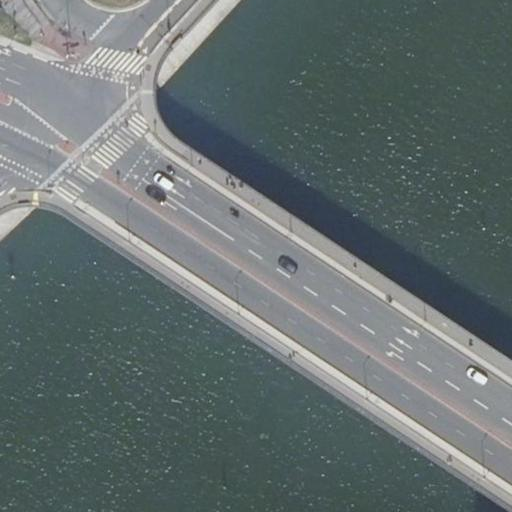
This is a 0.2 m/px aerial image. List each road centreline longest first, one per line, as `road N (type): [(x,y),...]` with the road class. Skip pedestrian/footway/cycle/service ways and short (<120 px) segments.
road 1 (primary): [(25,149),(511,465)]
road 2 (primary): [(511,408),(66,114)]
road 3 (primary): [(0,95),(99,0)]
